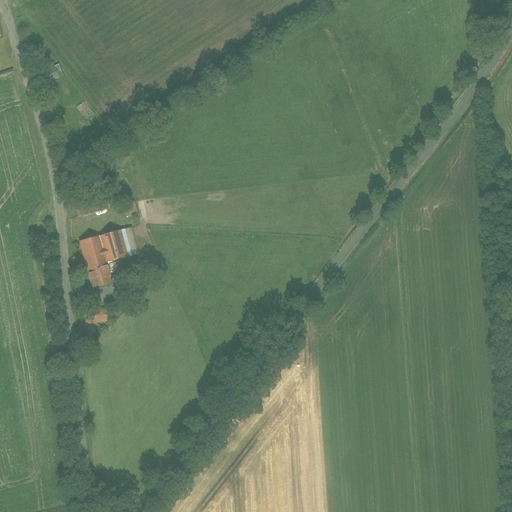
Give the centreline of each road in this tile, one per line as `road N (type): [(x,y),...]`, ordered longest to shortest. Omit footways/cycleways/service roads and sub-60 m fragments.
road 1 (unclassified): [(139,511),(511,32)]
road 2 (residential): [(88,511),(51,155),(2,0)]
